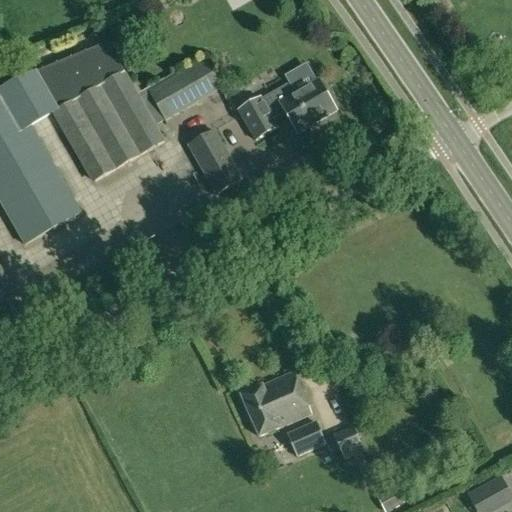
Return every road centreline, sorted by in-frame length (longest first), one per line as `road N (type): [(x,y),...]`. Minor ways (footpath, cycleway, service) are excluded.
road 1 (unclassified): [(0,378),(451,136)]
road 2 (secondary): [(451,136),(358,0)]
